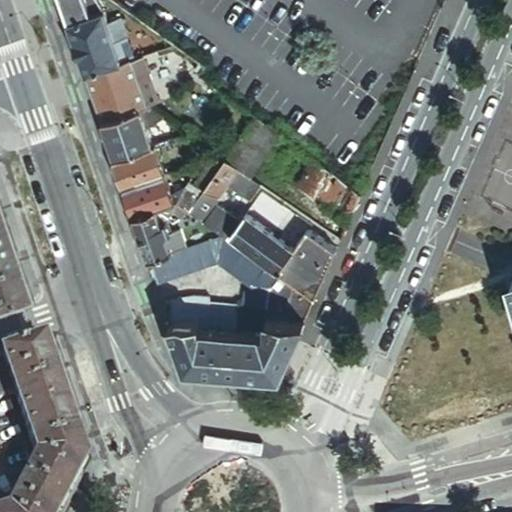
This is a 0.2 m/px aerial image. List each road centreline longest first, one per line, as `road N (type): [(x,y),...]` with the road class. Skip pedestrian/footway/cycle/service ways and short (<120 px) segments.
road 1 (tertiary): [(285,453),(321,403),(498,0)]
road 2 (unknown): [(0,21),(96,294)]
road 3 (unknown): [(511,456),(342,483),(297,468)]
road 4 (secondary): [(285,453),(249,433),(193,440),(158,476),(151,511)]
road 5 (unknown): [(96,294),(136,396),(179,449)]
